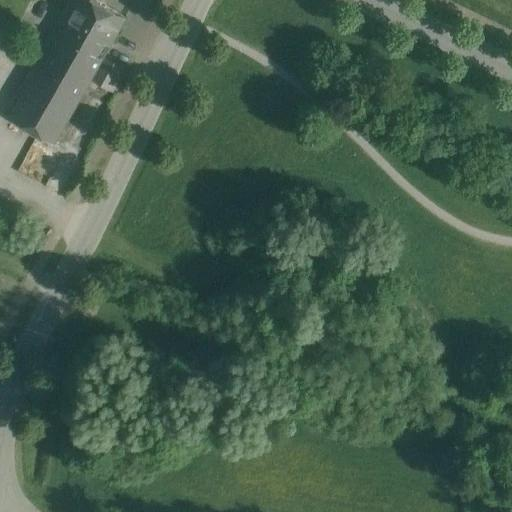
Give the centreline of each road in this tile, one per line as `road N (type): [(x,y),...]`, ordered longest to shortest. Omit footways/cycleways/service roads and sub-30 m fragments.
road 1 (residential): [(199,0),(13,377),(0,469)]
road 2 (residential): [(511,69),(366,0)]
